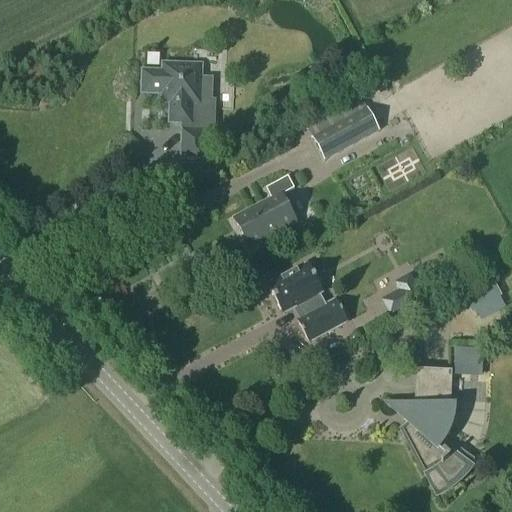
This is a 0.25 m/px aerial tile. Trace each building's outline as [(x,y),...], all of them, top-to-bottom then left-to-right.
[(144,76),(144,97),(163,98),(163,107),(172,107),(171,127),(187,127),(186,135),(184,135),(183,167),(208,168),(209,136),(198,136),(199,108),(201,108),(201,105),(206,102),(208,98),(208,93),(206,88),(201,86),(202,77),(201,77),(195,71),(195,70),(165,69),(164,77),(144,76)] [(366,112),(312,141),(321,158),(375,129),(366,112)] [(161,186),(173,203),(192,190),(180,172),(161,186)] [(364,196),(378,188),(372,179),(359,187),(364,196)] [(271,202),(234,222),(249,252),(295,227),(280,199),(294,192),(287,180),(265,192),(271,202)] [(307,267),(267,289),(282,317),(296,309),(302,321),(296,324),(308,345),(347,325),(335,303),(325,309),(319,297),(322,295),(307,267)] [(486,276),(462,288),(476,313),(486,307),(492,317),(505,310),(486,276)] [(412,280),(397,288),(409,310),(424,303),(412,280)] [(482,351),(456,350),(455,373),(481,374),(482,351)] [(411,427),(404,432),(428,478),(438,471),(450,488),(458,481),(469,470),(455,456),(458,453),(439,443),(444,433),(446,428),(448,423),(449,417),(449,411),(450,412),(451,376),(420,375),(419,409),(410,409),(409,414),(408,417),(405,421),(411,427)] [(491,423),(507,408),(492,392),(476,407),(491,423)] [(302,429),(326,425),(324,412),(300,416),(302,429)]
